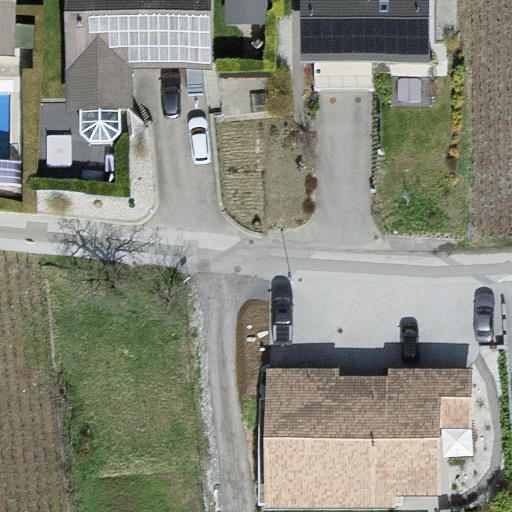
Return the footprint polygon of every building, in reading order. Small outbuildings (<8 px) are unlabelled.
[(0,0),(0,60),(14,61),(15,0),(0,0)] [(209,0),(63,0),(66,110),(133,113),(134,75),(210,73),(209,0)] [(224,0),(224,12),(270,13),(270,0),(224,0)] [(425,0),(304,0),(300,65),(429,70),(425,0)] [(464,375),(263,373),(263,511),(339,511),(441,509),(435,438),(468,438),(464,375)]
